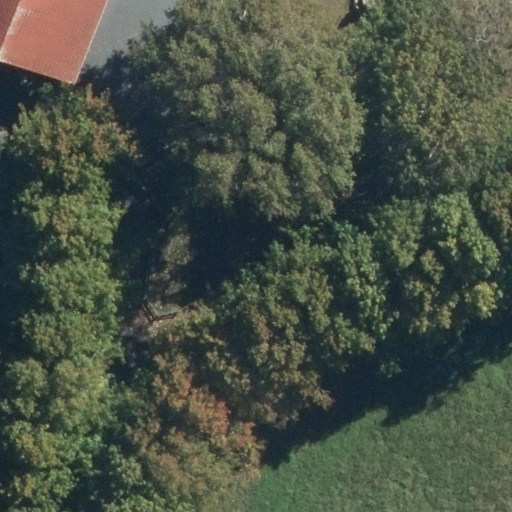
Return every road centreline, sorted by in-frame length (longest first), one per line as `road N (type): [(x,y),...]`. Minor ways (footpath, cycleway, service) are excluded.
road 1 (unknown): [(105,467),(95,361),(101,271),(128,151),(172,58),(224,0)]
road 2 (unknown): [(511,131),(421,177),(266,295)]
road 3 (unknown): [(266,295),(105,467)]
